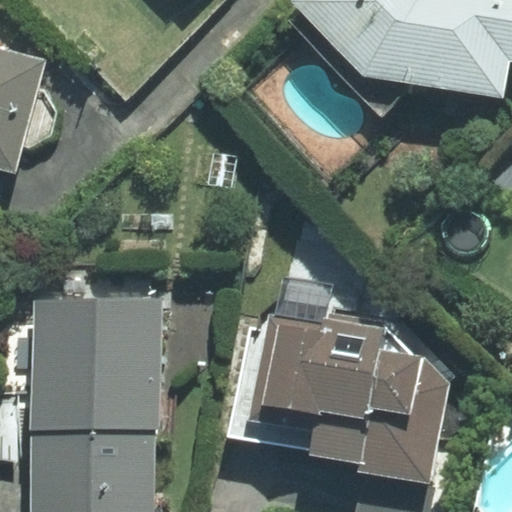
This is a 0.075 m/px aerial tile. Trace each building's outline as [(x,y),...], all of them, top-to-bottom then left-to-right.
[(511,0),(305,0),(286,18),(358,96),(498,116),(503,77),(511,78),(511,0)] [(0,60),(0,185),(13,189),(44,72),(0,60)] [(511,246),(500,266),(511,272),(511,246)] [(26,309),(23,511),(150,511),(152,310),(26,309)] [(381,347),(263,325),(239,453),(304,465),(302,475),(427,498),(446,395),(415,368),(413,377),(377,370),(381,347)]
